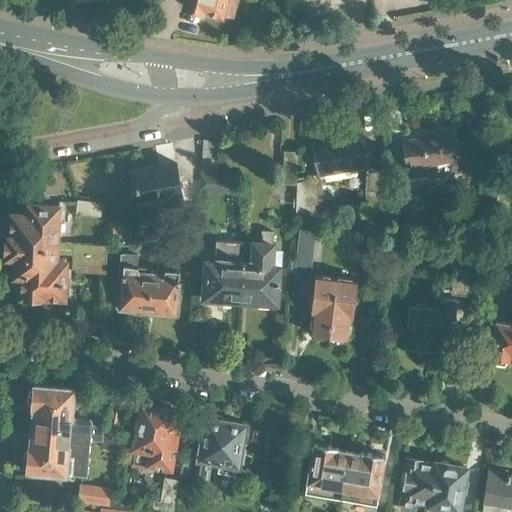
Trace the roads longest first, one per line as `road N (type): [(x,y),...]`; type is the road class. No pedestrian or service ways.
road 1 (residential): [(0,342),(511,427)]
road 2 (primary): [(162,71),(236,84),(511,33)]
road 3 (residential): [(0,150),(144,126),(166,109),(162,71)]
road 4 (primary): [(0,38),(162,71)]
